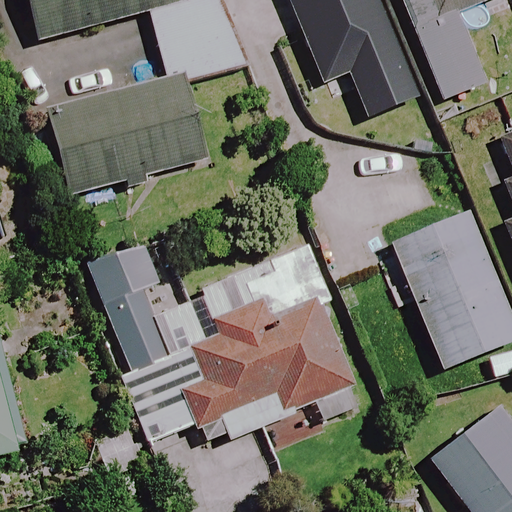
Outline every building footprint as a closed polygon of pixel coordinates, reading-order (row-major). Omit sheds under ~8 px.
[(213,0),(17,0),(31,47),(143,16),(163,89),(42,122),(64,204),(199,167),(178,88),(233,73),(213,0)] [(504,0),(392,0),(435,108),(480,90),(453,21),(504,0)] [(511,136),(496,143),(511,182),(499,187),(511,218),(511,226),(499,231),(511,262),(511,136)] [(461,224),(374,260),(383,282),(396,277),(436,376),(511,346),(461,224)] [(311,428),(351,413),(314,312),(326,307),(304,247),(244,269),(181,292),(185,303),(152,315),(143,293),(157,288),(142,248),(112,259),(82,270),(121,375),(114,378),(141,450),(192,431),(201,453),(306,414),(311,428)] [(0,461),(17,457),(0,384),(0,461)] [(511,511),(511,438),(493,413),(424,466),(459,511),(511,511)]
